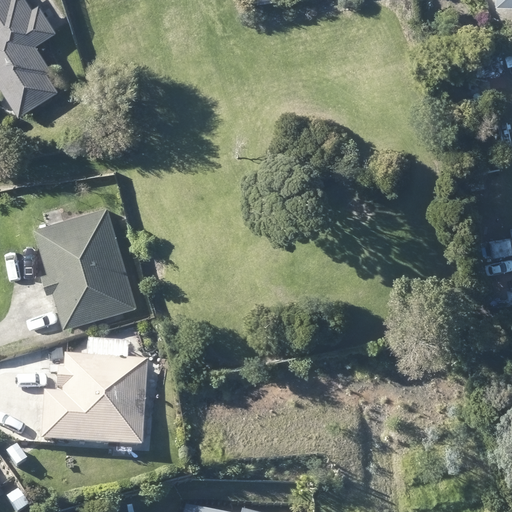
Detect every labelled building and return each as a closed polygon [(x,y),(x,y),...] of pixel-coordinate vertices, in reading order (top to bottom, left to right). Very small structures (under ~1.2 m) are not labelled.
[(34,44),(55,31),(37,4),(30,9),(24,0),(0,0),(0,88),(5,96),(18,116),(33,106),(57,91),(46,73),(50,70),(34,44)] [(472,38),(492,35),(491,25),(471,26),(472,38)] [(104,316),(119,311),(135,306),(106,206),(62,220),(45,225),(33,229),(45,273),(41,275),(46,292),(51,290),(62,328),(76,324),(86,321),(104,316)] [(111,360),(86,358),(61,357),(60,371),(55,370),(54,374),(53,390),(59,390),(59,396),(40,394),(36,442),(112,447),(131,448),(138,449),(144,362),(111,360)] [(3,498),(13,511),(17,511),(27,505),(15,489),(3,498)]
